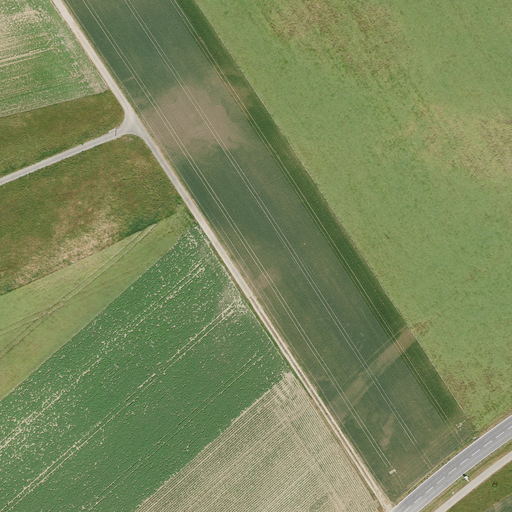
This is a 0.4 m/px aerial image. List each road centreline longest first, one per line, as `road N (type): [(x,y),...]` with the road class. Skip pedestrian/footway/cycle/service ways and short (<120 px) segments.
road 1 (track): [(57,0),(391,511)]
road 2 (track): [(138,123),(0,181)]
road 3 (primary): [(405,511),(511,427)]
